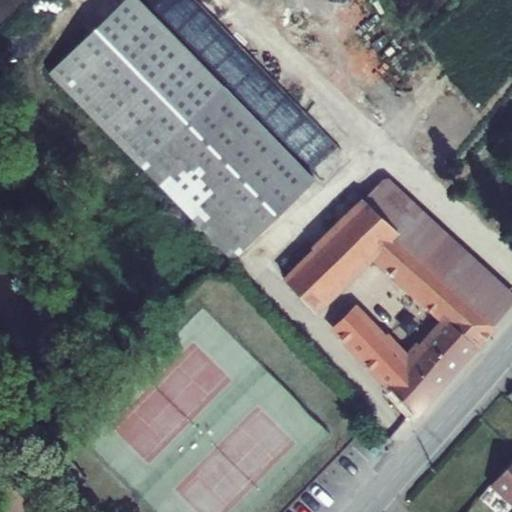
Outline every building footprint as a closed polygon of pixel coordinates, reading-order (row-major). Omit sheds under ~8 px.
[(120,139),(138,159),(165,135),(224,83),(150,0),(120,0),(51,62),(120,139)] [(253,232),(313,180),(224,83),(165,135),(168,139),(253,232)] [(165,135),(138,159),(226,256),(253,232),(168,139),(165,135)] [(361,200),(385,221),(398,207),(362,176),(347,192),(359,202),(361,200)] [(446,244),(434,256),(401,228),(398,231),(385,221),(361,200),(359,202),(305,253),(282,275),(315,307),(372,254),(445,319),(405,360),(353,307),(333,326),(415,414),(456,368),(511,304),(511,302),(462,257),(461,258),(446,244)] [(511,463),(494,484),(511,500),(511,463)]
